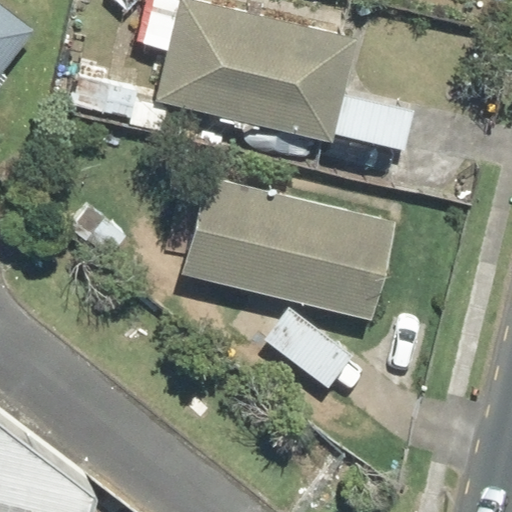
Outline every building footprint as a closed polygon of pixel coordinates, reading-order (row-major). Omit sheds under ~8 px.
[(14,0),(0,0),(0,62),(36,16),(14,0)] [(246,0),(177,0),(157,89),(333,129),(357,26),(246,0)] [(145,80),(76,66),(69,99),(138,114),(145,80)] [(207,163),(182,262),(370,309),(395,210),(207,163)] [(355,350),(288,296),(254,338),(321,392),(355,350)] [(0,511),(117,511),(128,474),(0,379),(0,511)]
